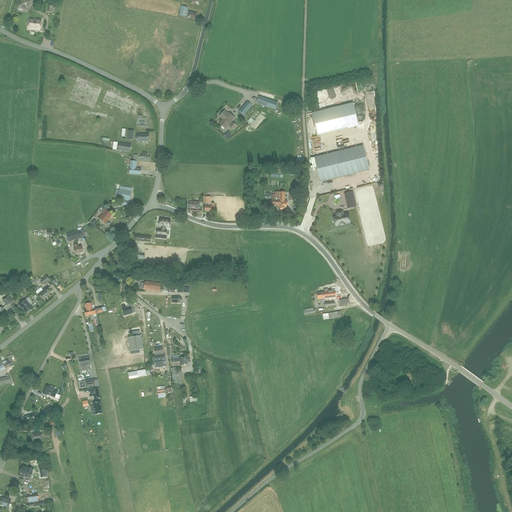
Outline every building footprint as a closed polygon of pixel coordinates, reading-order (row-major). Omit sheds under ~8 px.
[(20,0),(18,6),(26,10),(27,8),(31,2),(30,1),(30,0),(20,0)] [(181,6),(179,16),(187,17),(188,10),(187,10),(188,7),(181,6)] [(197,13),(189,11),(187,17),(195,19),(197,13)] [(40,31),(41,20),(29,19),(28,29),(40,31)] [(277,102),(258,96),(256,103),(275,110),(277,102)] [(247,101),(238,111),(244,115),(252,106),(247,101)] [(353,103),(312,114),(317,135),(359,125),(353,103)] [(231,122),(235,118),(229,113),(228,114),(224,111),(219,116),(223,119),(219,124),(225,129),(228,125),(229,126),(233,129),(236,125),(233,122),(232,123),(231,122)] [(149,134),(142,134),(137,134),(137,142),(142,142),(149,142),(149,134)] [(131,144),(119,142),(118,150),(130,152),(131,144)] [(363,146),(314,157),(320,182),(369,170),(363,146)] [(142,161),(149,161),(150,157),(147,157),(147,153),(142,153),(142,157),(138,156),(137,160),(142,161)] [(136,168),(136,161),(130,161),(129,174),(141,175),(141,168),(136,168)] [(129,201),(131,188),(120,186),(119,190),(115,190),(114,197),(118,197),(117,199),(129,201)] [(286,209),(287,199),(287,196),(285,196),(285,192),(279,192),(279,200),(278,200),(278,198),(279,199),(279,193),(279,191),(275,191),(275,192),(272,192),(272,194),(271,194),(271,199),(271,205),(279,206),(279,208),(286,209)] [(189,202),(188,213),(199,214),(200,207),(199,207),(199,202),(189,202)] [(215,207),(214,207),(215,203),(211,203),(211,207),(205,206),(205,211),(214,211),(215,207)] [(113,215),(106,210),(101,206),(97,210),(103,214),(100,219),(105,223),(109,218),(110,219),(113,215)] [(337,217),(334,217),(336,226),(339,225),(345,224),(345,223),(350,222),(348,214),(343,215),(342,212),(336,213),(337,217)] [(320,230),(332,224),(327,213),(315,218),(320,230)] [(157,230),(156,234),(157,234),(157,236),(165,237),(165,235),(166,235),(166,231),(165,230),(165,227),(169,228),(170,219),(160,218),(158,226),(161,226),(161,230),(157,230)] [(73,243),(85,239),(84,235),(82,235),(82,234),(78,236),(77,234),(76,233),(71,234),(72,237),(71,238),(73,243)] [(79,253),(79,254),(82,253),(82,252),(83,252),(81,246),(78,247),(78,244),(74,245),(74,248),(74,249),(75,254),(79,253)] [(112,279),(121,280),(121,272),(112,272),(112,279)] [(46,275),(40,280),(45,285),(50,281),(46,275)] [(159,291),(159,290),(168,291),(168,285),(160,284),(146,282),(145,289),(159,291)] [(336,291),(341,288),(338,282),(333,285),(336,291)] [(38,294),(42,299),(50,292),(46,288),(38,294)] [(324,298),(324,299),(336,298),(335,290),(328,291),(328,290),(327,289),(325,289),(324,290),(324,292),(317,293),(318,302),(321,302),(320,299),(324,298)] [(13,301),(8,295),(3,300),(2,299),(0,300),(0,302),(3,306),(5,304),(6,306),(13,301)] [(26,299),(18,305),(22,310),(23,309),(26,313),(32,308),(29,305),(30,304),(26,299)] [(84,311),(85,315),(102,312),(101,307),(92,309),(91,303),(85,304),(86,310),(84,311)] [(11,306),(17,314),(21,312),(17,306),(16,307),(14,304),(11,306)] [(124,316),(132,313),(135,313),(134,310),(133,305),(125,307),(125,306),(124,305),(122,306),(122,307),(124,316)] [(321,315),(324,315),(327,332),(329,332),(328,324),(330,323),(329,316),(341,314),(340,308),(321,311),(321,315)] [(118,327),(101,331),(104,341),(120,337),(118,327)] [(127,337),(130,351),(143,349),(141,335),(127,337)] [(162,347),(154,348),(155,355),(153,355),(154,364),(154,363),(155,368),(166,367),(165,362),(166,362),(165,354),(163,354),(162,347)] [(79,359),(79,362),(79,363),(80,363),(80,366),(81,366),(81,369),(86,368),(86,370),(90,369),(89,364),(90,364),(89,357),(79,359)] [(181,366),(188,365),(188,362),(190,362),(190,359),(187,359),(187,357),(180,358),(179,358),(172,359),(173,366),(181,365),(181,366)] [(0,369),(1,371),(12,366),(8,359),(2,362),(0,362),(0,365),(3,364),(0,365),(0,369)] [(181,384),(180,370),(178,370),(177,367),(170,368),(171,371),(173,385),(181,384)] [(9,376),(0,378),(0,385),(11,382),(9,376)] [(94,379),(85,381),(86,388),(99,387),(97,379),(94,380),(94,379)] [(46,386),(43,393),(47,395),(47,394),(55,397),(56,394),(59,395),(61,389),(58,388),(57,391),(54,390),(55,387),(50,385),(49,387),(46,386)] [(93,395),(94,398),(100,397),(98,388),(88,390),(89,396),(93,395)] [(165,397),(164,388),(157,389),(158,398),(165,397)] [(92,404),(93,407),(90,407),(92,415),(94,415),(103,413),(100,402),(92,404)] [(47,414),(53,409),(50,405),(43,410),(47,414)] [(41,440),(41,432),(32,433),(33,441),(41,440)] [(32,472),(33,469),(28,467),(28,468),(22,466),(19,474),(30,478),(32,473),(32,472)] [(37,494),(25,496),(26,503),(38,501),(37,494)] [(1,498),(0,500),(0,504),(6,507),(9,508),(11,501),(9,500),(1,498)]
